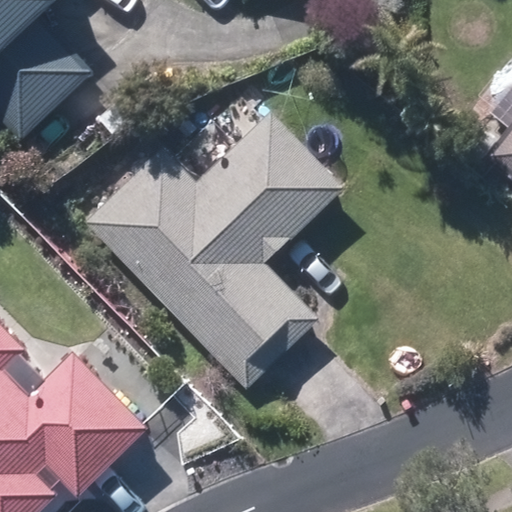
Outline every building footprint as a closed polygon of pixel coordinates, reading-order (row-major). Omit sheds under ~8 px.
[(0,0),(0,102),(32,137),(102,70),(58,22),(79,0),(0,0)] [(511,139),(501,153),(511,162),(511,95),(498,113),(511,124),(511,139)] [(98,223),(255,387),(327,318),(276,263),(355,188),(284,114),(209,185),(174,151),(98,223)] [(468,144),(484,162),(502,143),(486,126),(468,144)] [(27,156),(44,172),(60,156),(43,138),(27,156)] [(0,511),(47,511),(66,494),(46,474),(58,462),(90,496),(158,429),(88,356),(43,400),(15,371),(37,350),(0,312),(0,511)]
